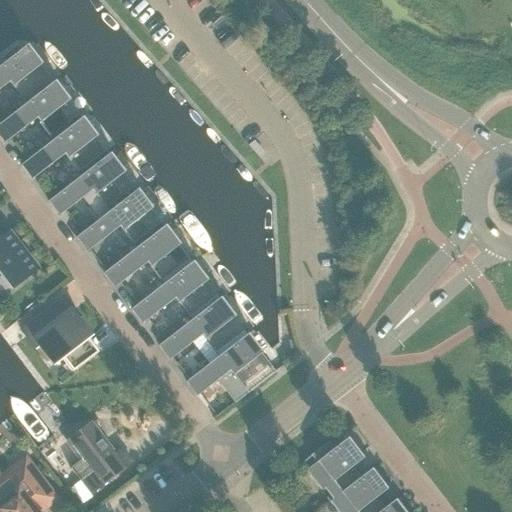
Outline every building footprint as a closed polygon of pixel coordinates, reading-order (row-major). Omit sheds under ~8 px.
[(51,79),(26,47),(19,52),(16,47),(2,58),(6,63),(0,66),(0,89),(9,83),(22,101),(51,79)] [(50,137),(78,115),(54,83),(0,124),(0,138),(4,144),(36,119),(50,137)] [(77,173),(106,151),(82,119),(20,166),(31,180),(64,155),(77,173)] [(105,209),(134,187),(109,155),(48,202),(59,216),(91,191),(105,209)] [(132,245),(161,223),(137,191),(76,238),(87,252),(119,227),(132,245)] [(160,281),(188,259),(164,227),(103,274),(114,288),(146,263),(160,281)] [(0,238),(0,277),(10,291),(38,270),(9,232),(0,238)] [(188,317),(216,295),(191,263),(131,310),(142,324),(174,299),(188,317)] [(215,353),(244,331),(219,299),(158,346),(169,360),(201,335),(215,353)] [(61,318),(52,308),(21,332),(30,344),(33,341),(52,365),(61,358),(72,373),(97,353),(86,339),(89,337),(70,311),(61,318)] [(273,369),(248,338),(184,382),(197,398),(216,383),(230,402),(273,369)] [(215,419),(275,373),(274,371),(214,418),(215,419)] [(90,495),(114,476),(105,463),(114,456),(90,424),(67,442),(81,461),(70,469),(90,495)] [(360,479),(360,478),(352,468),(362,460),(346,439),(334,449),(328,442),(270,487),(271,488),(311,457),(315,462),(308,467),(333,500),(360,479)] [(37,511),(54,499),(24,460),(0,478),(0,511),(37,511)] [(381,511),(384,510),(384,509),(375,498),(386,491),(370,470),(360,478),(360,479),(333,500),(342,511),(381,511)] [(401,511),(394,501),(384,509),(384,510),(381,511),(401,511)]
